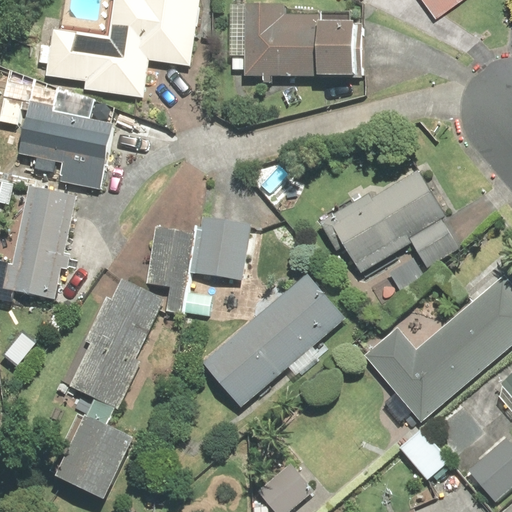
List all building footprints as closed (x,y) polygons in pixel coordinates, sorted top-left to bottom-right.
[(206,0),(120,0),(115,40),(59,32),(53,79),(93,84),(91,93),(150,101),(155,64),(197,69),(206,0)] [(430,0),(443,18),(468,0),(430,0)] [(254,8),(253,80),(368,81),(369,28),(329,27),(329,19),(291,19),(292,9),(254,8)] [(14,85),(6,124),(25,128),(28,113),(36,115),(28,156),(71,164),(67,183),(107,191),(119,127),(60,116),(64,95),(14,85)] [(376,195),(328,224),(345,254),(354,249),(369,274),(419,244),(434,270),(466,251),(448,220),(453,217),(426,172),(379,200),(376,195)] [(83,198),(36,188),(20,267),(14,265),(9,290),(62,301),(69,270),(74,271),(77,257),(72,255),(83,198)] [(207,228),(198,227),(191,273),(241,281),(250,225),(209,219),(207,228)] [(168,288),(164,310),(182,313),(193,234),(156,228),(148,285),(168,288)] [(422,258),(395,274),(405,291),(432,275),(422,258)] [(314,275),(210,363),(248,408),(295,368),(303,377),(327,357),(319,348),(353,320),(314,275)] [(404,329),(371,357),(428,424),(511,352),(511,277),(511,276),(422,350),(404,329)] [(164,303),(121,282),(110,304),(104,301),(83,344),(89,347),(68,390),(93,402),(57,475),(103,497),(132,439),(106,426),(113,412),(116,413),(139,365),(134,362),(164,303)] [(428,431),(406,450),(434,482),(456,463),(428,431)] [(511,441),(475,473),(502,504),(511,495),(511,441)] [(298,465),(265,493),(280,511),(296,511),(320,492),(298,465)] [(140,511),(132,502),(120,511),(140,511)]
